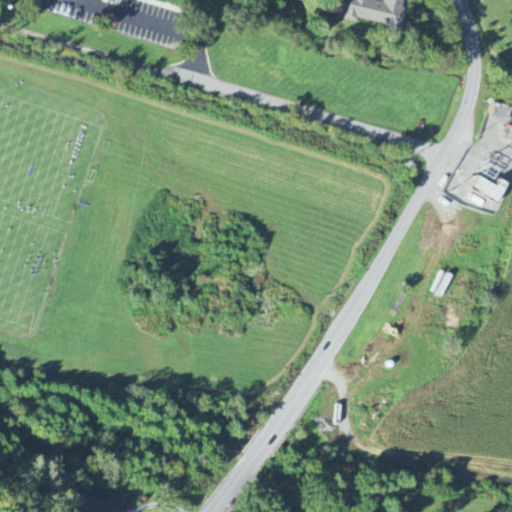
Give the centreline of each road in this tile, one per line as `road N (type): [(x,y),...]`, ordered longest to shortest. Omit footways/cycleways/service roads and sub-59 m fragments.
road 1 (residential): [(244,466),(319,367),(464,116),(473,58),(460,0)]
road 2 (track): [(511,468),(379,455),(347,436),(337,373),(319,367)]
